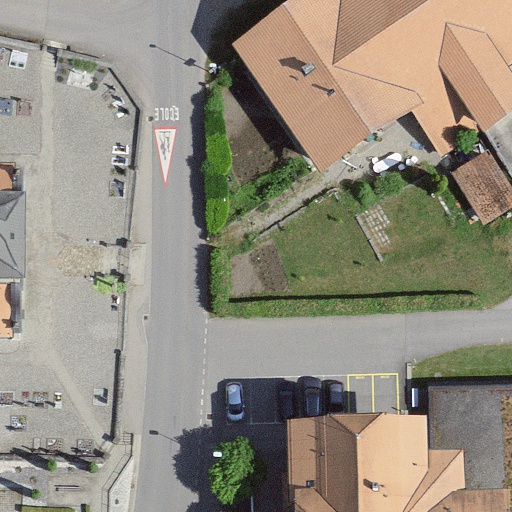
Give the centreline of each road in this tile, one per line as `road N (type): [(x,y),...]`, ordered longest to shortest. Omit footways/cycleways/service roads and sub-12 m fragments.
road 1 (residential): [(177,38),(159,511)]
road 2 (residential): [(177,38),(0,12)]
